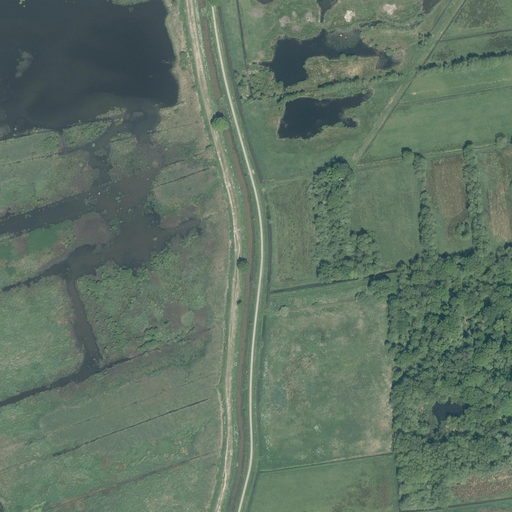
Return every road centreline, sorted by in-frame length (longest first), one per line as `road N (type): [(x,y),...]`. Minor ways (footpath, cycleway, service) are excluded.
road 1 (track): [(217,511),(229,449),(239,232),(189,0)]
road 2 (track): [(459,0),(358,155)]
